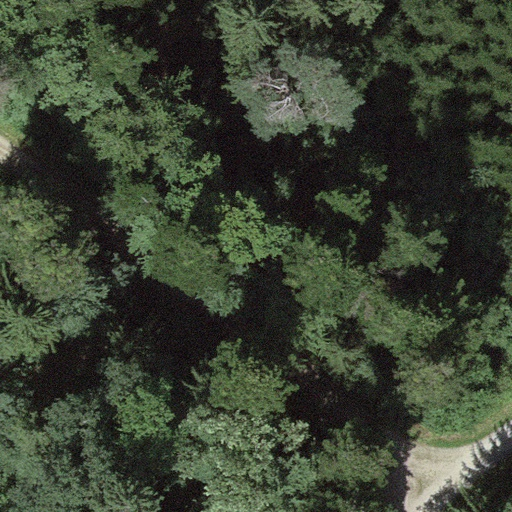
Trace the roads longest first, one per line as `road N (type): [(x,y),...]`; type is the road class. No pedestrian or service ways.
road 1 (track): [(0,154),(436,479)]
road 2 (track): [(511,427),(436,479),(408,511)]
